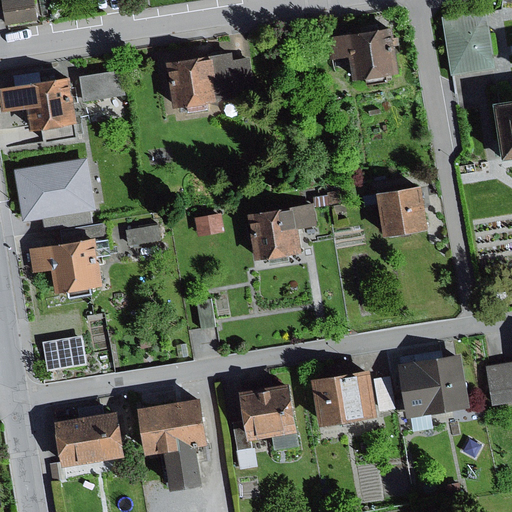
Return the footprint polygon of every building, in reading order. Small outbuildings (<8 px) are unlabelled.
[(35,0),(14,0),(4,2),(8,27),(39,22),(35,0)] [(489,12),(445,18),(454,77),(498,71),(489,12)] [(396,29),(330,39),(333,60),(352,57),(356,82),(403,75),(396,29)] [(303,51),(283,54),(287,84),(307,81),(303,51)] [(234,55),(217,58),(224,103),(254,98),(249,61),(235,63),(234,55)] [(217,58),(170,65),(177,110),(224,103),(217,58)] [(15,87),(3,89),(6,113),(29,109),(33,133),(81,126),(74,78),(42,82),(41,73),(14,77),(15,87)] [(123,73),(82,79),(86,103),(127,96),(123,73)] [(511,104),(497,107),(506,159),(511,157),(511,104)] [(91,159),(17,171),(25,218),(43,215),(92,207),(99,206),(91,159)] [(427,188),(381,195),(382,204),(387,238),(434,231),(427,188)] [(341,191),(328,193),(329,197),(330,206),(343,204),(341,191)] [(382,204),(381,195),(364,197),(365,206),(382,204)] [(330,206),(329,197),(316,199),(317,207),(330,206)] [(92,207),(43,215),(46,231),(95,223),(92,207)] [(314,208),(253,218),(260,261),(271,259),(272,266),(293,263),(291,255),(305,253),(301,229),(317,226),(314,208)] [(223,214),(197,219),(200,237),(226,233),(223,214)] [(62,231),(64,244),(100,238),(110,237),(108,224),(62,231)] [(164,242),(161,226),(130,231),(132,247),(164,242)] [(64,244),(31,249),(35,274),(55,270),(60,296),(108,288),(100,238),(64,244)] [(213,299),(198,302),(203,330),(218,327),(213,299)] [(84,337),(45,343),(49,372),(89,366),(84,337)] [(462,357),(404,366),(412,418),(470,409),(462,357)] [(511,362),(490,366),(496,405),(511,402),(511,362)] [(373,372),(317,382),(325,429),(381,419),(373,372)] [(393,377),(376,380),(382,412),(398,409),(393,377)] [(249,394),(246,395),(251,420),(255,441),(303,433),(295,386),(272,391),(269,379),(247,383),(249,394)] [(205,400),(145,410),(153,454),(169,451),(202,446),(213,445),(205,400)] [(82,420),(60,424),(67,468),(129,458),(122,414),(107,416),(105,405),(80,409),(82,420)] [(255,441),(251,420),(234,423),(238,451),(255,448),(255,441)] [(202,446),(169,451),(176,492),(209,487),(202,446)] [(255,448),(238,451),(241,470),(259,468),(255,448)]
